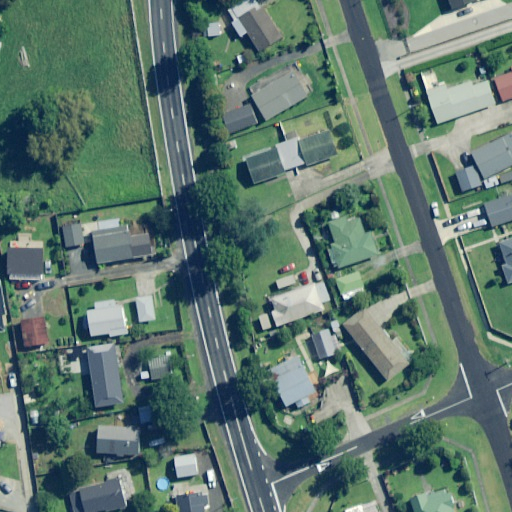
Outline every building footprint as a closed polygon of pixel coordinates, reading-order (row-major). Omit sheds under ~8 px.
[(238,19),(231,24),(240,37),(247,33),(260,52),(282,37),(257,0),(244,0),(231,9),(238,19)] [(448,0),(452,10),(477,1),(476,0),(448,0)] [(221,35),(219,23),(206,25),(209,37),(221,35)] [(511,97),(511,72),(495,79),(503,101),(511,97)] [(306,97),(293,73),(252,97),(266,121),(306,97)] [(448,90),(446,84),(426,90),(437,124),(495,105),(488,82),(473,87),(472,82),(448,90)] [(257,124),(249,105),(222,115),(230,134),(257,124)] [(306,163),(307,166),(337,156),(329,130),(244,159),(253,185),(287,173),(286,170),(306,163)] [(511,165),(511,133),(472,152),(484,178),(511,165)] [(481,186),(475,167),(455,173),(461,192),(481,186)] [(511,220),(511,196),(484,206),(491,228),(511,220)] [(363,233),(357,213),(329,223),(336,245),(327,248),(335,270),(378,255),(370,231),(363,233)] [(97,217),(87,218),(89,232),(122,227),(121,218),(98,222),(97,217)] [(85,245),(82,225),(63,228),(66,247),(85,245)] [(126,229),(89,236),(94,266),(132,260),(126,229)] [(511,237),(499,242),(506,264),(493,268),(498,281),(506,279),(508,284),(511,282),(511,237)] [(44,248),(9,246),(7,279),(43,281),(44,248)] [(357,270),(335,279),(344,302),(366,293),(362,282),(357,270)] [(324,311),(315,285),(272,299),(276,310),(271,311),(276,327),(324,311)] [(155,320),(151,299),(138,302),(142,322),(155,320)] [(95,303),(96,311),(88,313),(92,337),(110,334),(111,337),(120,335),(120,333),(126,332),(122,307),(116,308),(115,300),(95,303)] [(391,342),(364,308),(343,325),(388,381),(414,360),(396,338),(391,342)] [(23,335),(25,347),(15,349),(16,356),(46,352),(45,344),(51,343),(47,317),(13,322),(15,336),(23,335)] [(337,354),(328,329),(310,335),(319,360),(337,354)] [(122,404),(113,344),(88,348),(97,408),(122,404)] [(171,377),(168,357),(147,360),(151,381),(171,377)] [(314,392),(296,357),(268,371),(286,407),(295,402),(298,408),(309,403),(305,397),(314,392)] [(37,402),(36,392),(23,394),(24,404),(37,402)] [(155,423),(154,410),(140,411),(140,424),(155,423)] [(140,455),(140,428),(98,427),(97,455),(140,455)] [(9,433),(0,430),(0,440),(7,442),(9,433)] [(199,475),(196,455),(174,458),(178,478),(199,475)] [(69,492),(74,511),(98,511),(107,510),(107,511),(109,511),(128,507),(120,478),(69,492)] [(209,504),(207,486),(177,490),(179,511),(204,511),(204,504),(209,504)] [(454,511),(448,491),(410,502),(412,511),(454,511)]
